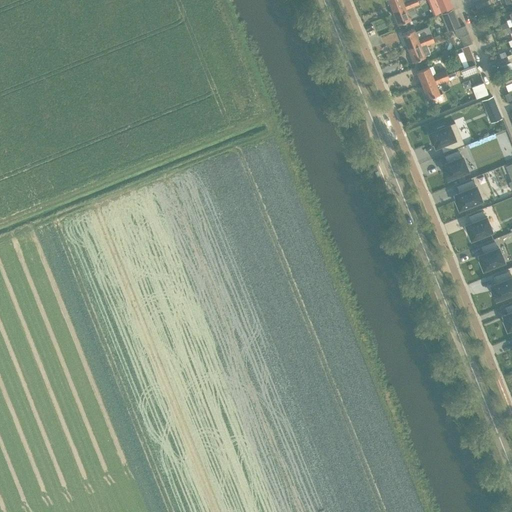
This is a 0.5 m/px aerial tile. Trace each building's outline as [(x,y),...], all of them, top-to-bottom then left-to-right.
[(389,0),(393,10),(418,0),(417,0),(389,0)] [(418,0),(393,10),(399,24),(411,19),(410,19),(419,15),(416,8),(420,6),(418,0)] [(437,0),(442,12),(453,8),(449,0),(437,0)] [(489,0),(475,0),(473,1),(477,9),(490,4),(489,0)] [(443,13),(450,31),(454,30),(461,27),(453,9),(443,13)] [(511,25),(511,10),(510,12),(511,15),(511,18),(506,21),(507,22),(501,25),(503,30),(510,26),(511,25)] [(416,19),(403,24),(405,27),(417,23),(416,19)] [(454,30),(457,37),(468,33),(465,25),(461,27),(454,30)] [(414,29),(402,34),(408,48),(432,38),(431,33),(428,26),(415,31),(414,29)] [(510,26),(503,30),(504,34),(511,32),(510,26)] [(460,37),(455,39),(457,45),(463,43),(460,37)] [(432,38),(408,48),(413,61),(425,57),(425,56),(431,54),(427,45),(434,42),(432,38)] [(469,66),(475,64),(476,63),(469,45),(462,48),(469,66)] [(419,71),(429,67),(427,62),(417,66),(419,71)] [(461,69),(463,76),(478,70),(475,64),(469,66),(461,69)] [(417,72),(423,85),(448,75),(446,70),(433,76),(429,67),(419,71),(417,72)] [(448,75),(423,85),(428,98),(432,97),(435,103),(445,99),(442,92),(440,93),(437,85),(449,80),(448,75)] [(484,82),(472,87),(477,98),(479,97),(486,94),(488,93),(484,82)] [(492,96),(482,100),(486,111),(497,106),(492,96)] [(437,130),(429,133),(433,142),(434,142),(436,147),(441,145),(444,151),(463,143),(455,123),(445,127),(444,125),(437,128),(437,130)] [(448,162),(443,164),(445,169),(444,169),(447,179),(468,170),(462,156),(461,157),(458,151),(445,156),(448,162)] [(460,192),(455,194),(457,199),(456,200),(459,209),(482,200),(476,186),(475,186),(472,180),(457,186),(460,192)] [(472,223),(466,225),(472,239),(492,231),(486,217),(485,217),(483,211),(470,216),(472,223)] [(484,253),(479,255),(481,260),(480,260),(484,269),(504,261),(498,247),(497,248),(495,241),(482,246),(484,253)] [(496,283),(491,285),(493,290),(492,290),(496,299),(502,297),(503,299),(510,296),(509,294),(511,292),(511,276),(511,277),(509,270),(494,277),(496,283)] [(508,313),(503,315),(505,320),(504,321),(508,330),(511,327),(511,304),(506,307),(508,313)]
